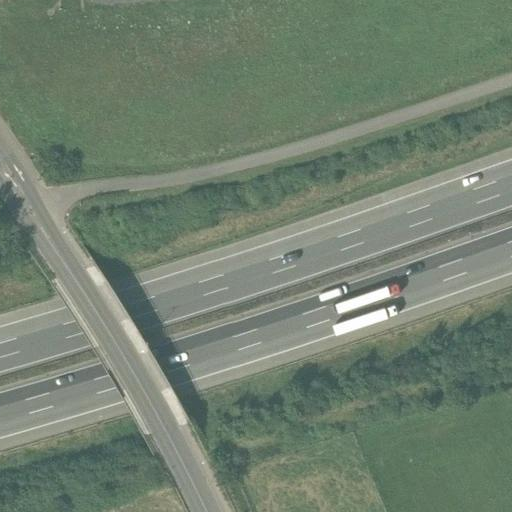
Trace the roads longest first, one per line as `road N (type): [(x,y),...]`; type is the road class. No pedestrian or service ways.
road 1 (motorway): [(511,194),(0,360)]
road 2 (motorway): [(0,419),(511,254)]
road 3 (track): [(36,220),(70,194),(234,168),(511,77)]
road 4 (tertiary): [(0,170),(69,270),(205,511)]
